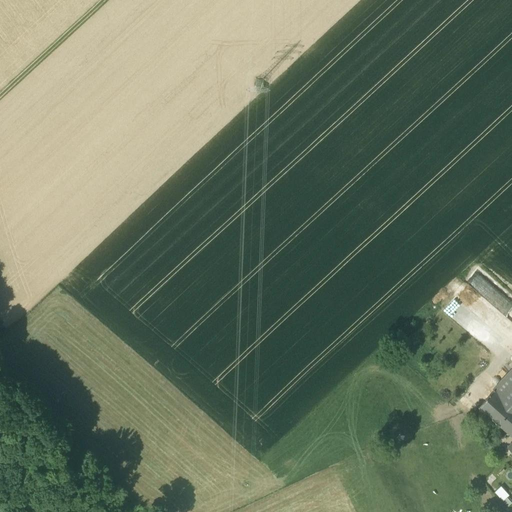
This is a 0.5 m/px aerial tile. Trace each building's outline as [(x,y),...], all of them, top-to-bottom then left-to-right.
[(466,291),(471,295),(481,282),(485,286),(489,281),(475,271),(457,296),(460,299),(466,291)] [(495,329),(511,345),(511,322),(510,321),(504,327),(500,323),(495,329)] [(511,370),(494,390),(511,405),(511,370)] [(511,436),(511,405),(494,390),(479,408),(497,423),(511,436)] [(501,486),(494,492),(503,501),(508,496),(509,495),(501,486)] [(511,500),(508,496),(503,501),(508,507),(511,503),(511,500)]
